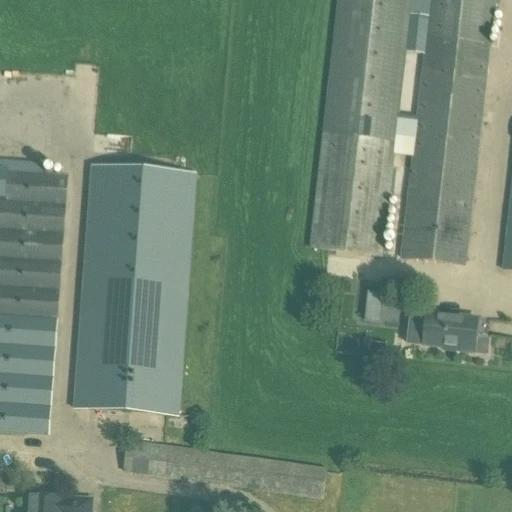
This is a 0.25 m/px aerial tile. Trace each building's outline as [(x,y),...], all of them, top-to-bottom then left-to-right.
[(412,1),(406,0),(340,0),(312,250),(384,258),(397,142),(412,1)] [(488,85),(497,0),(432,0),(402,261),(467,269),(488,85)] [(0,435),(51,438),(69,177),(63,176),(63,169),(53,168),(53,176),(39,175),(38,165),(0,162),(0,435)] [(196,188),(92,181),(74,417),(180,426),(196,188)] [(511,273),(511,189),(503,272),(511,273)] [(364,324),(381,326),(384,295),(368,293),(364,324)] [(445,351),(475,355),(479,321),(428,315),(424,347),(445,349),(445,351)] [(511,337),(483,331),(479,348),(509,355),(511,342),(511,337)] [(128,443),(124,475),(324,502),(329,470),(128,443)] [(92,511),(93,502),(29,498),(28,511),(92,511)]
